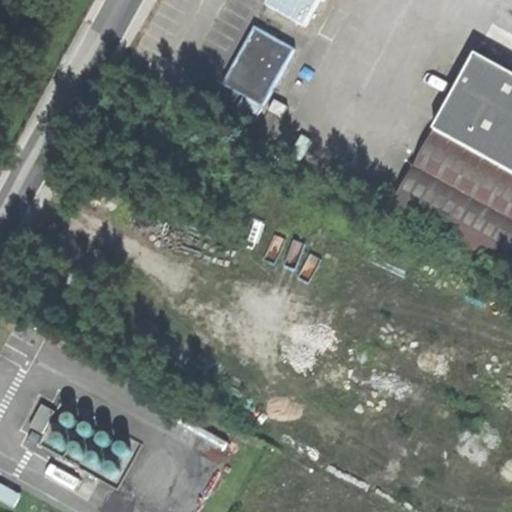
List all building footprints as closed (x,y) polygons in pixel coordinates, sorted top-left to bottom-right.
[(308,25),(321,0),(269,0),(268,2),(308,25)] [(226,83),(245,93),(265,104),(296,46),(256,25),(226,83)] [(436,132),(511,173),(511,76),(477,57),(436,132)] [(237,109),(257,119),(265,104),(245,93),(237,109)] [(430,142),(394,209),(511,273),(511,173),(436,132),(430,142)] [(32,431),(45,437),(56,415),(43,408),(37,419),(32,431)] [(72,432),(77,430),(80,424),(77,419),(72,417),(67,419),(65,424),(67,429),(72,432)] [(90,442),(95,440),(97,435),(95,430),(90,427),(85,429),(83,435),(85,440),(90,442)] [(107,451),(112,449),(114,444),(112,439),(107,437),(102,439),(99,444),(101,449),(107,451)] [(61,452),(66,450),(68,445),(66,440),(61,438),(56,440),(54,445),(56,450),(61,452)] [(79,462),(84,459),(87,454),(85,449),(79,447),(74,449),(72,454),(74,459),(79,462)] [(125,461),(130,459),(132,454),(130,449),(125,447),(120,449),(117,454),(119,459),(125,461)] [(97,471),(102,469),(104,464),(102,458),(97,456),(91,458),(89,463),(91,469),(97,471)] [(113,481),(119,479),(121,474),(119,468),(114,466),(108,468),(106,473),(108,479),(113,481)] [(0,502),(15,511),(22,499),(0,486),(0,502)]
